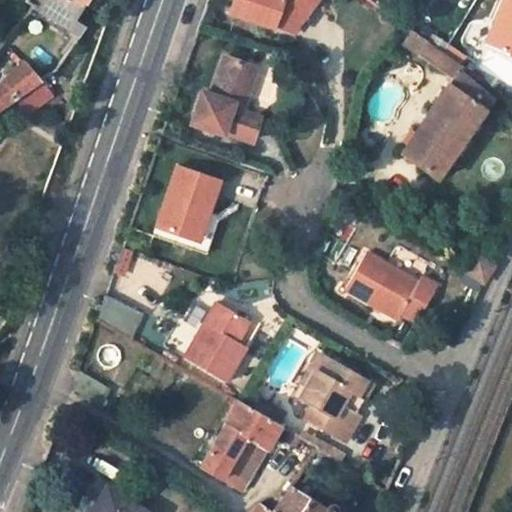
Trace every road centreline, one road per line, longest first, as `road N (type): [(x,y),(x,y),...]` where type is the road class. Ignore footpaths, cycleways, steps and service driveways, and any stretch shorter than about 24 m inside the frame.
road 1 (secondary): [(0,469),(160,0)]
road 2 (residential): [(511,250),(401,511)]
